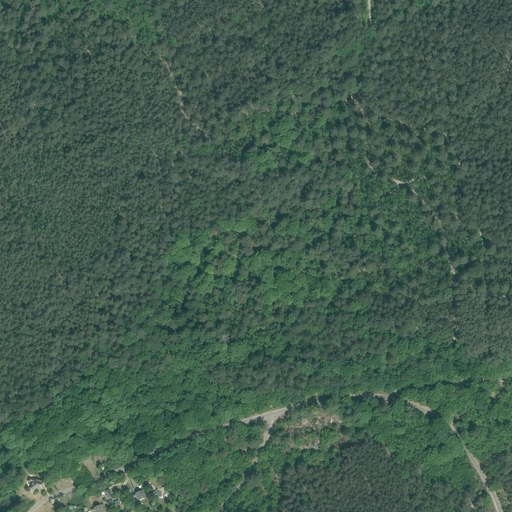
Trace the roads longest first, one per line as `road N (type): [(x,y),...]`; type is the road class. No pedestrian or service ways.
road 1 (unknown): [(98,0),(87,57),(107,78),(141,148),(240,221),(334,233),(404,184),(457,166),(506,74),(502,36),(511,27)]
road 2 (unknown): [(511,264),(463,262),(412,309),(348,300),(303,305),(222,341),(213,341),(181,282),(165,279),(136,296),(83,300),(42,341),(0,349)]
road 3 (unknown): [(466,366),(487,348),(486,294),(476,189),(457,166)]
